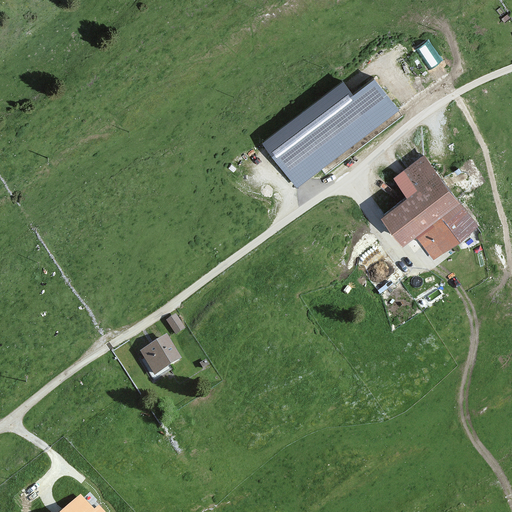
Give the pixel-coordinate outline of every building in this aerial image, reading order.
[(417,48),(430,68),(443,59),(430,39),(417,48)] [(353,98),(343,85),(265,145),(297,187),(396,111),(374,82),(353,98)] [(411,202),(387,220),(403,242),(417,232),(435,256),(475,227),(424,157),(394,178),(411,202)] [(168,319),(177,333),(187,327),(178,312),(168,319)] [(133,350),(154,380),(183,360),(162,330),(133,350)] [(99,511),(80,492),(59,511),(99,511)]
